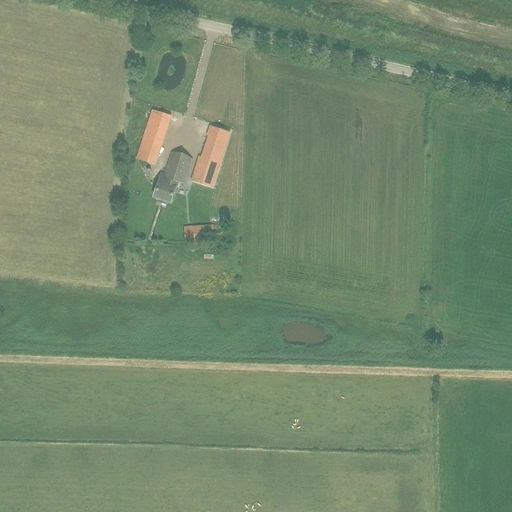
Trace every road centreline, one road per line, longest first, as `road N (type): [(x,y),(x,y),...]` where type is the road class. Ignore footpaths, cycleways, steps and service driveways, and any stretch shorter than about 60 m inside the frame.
road 1 (unclassified): [(511,95),(92,0)]
road 2 (track): [(511,41),(363,0)]
